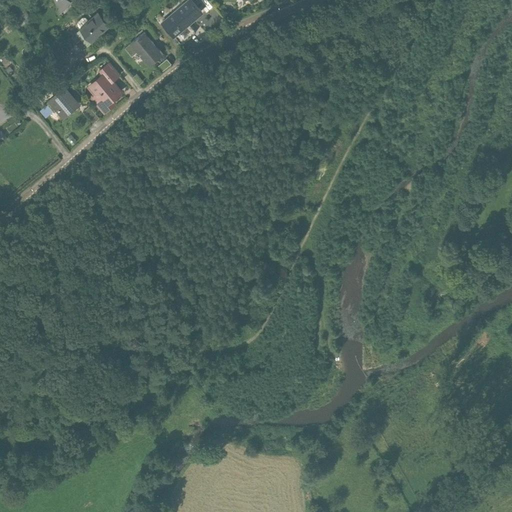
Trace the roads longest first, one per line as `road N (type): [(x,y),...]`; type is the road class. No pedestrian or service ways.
road 1 (track): [(431,0),(264,321),(240,348),(189,353),(162,392),(0,446)]
road 2 (unclassified): [(314,0),(233,35),(174,75),(0,226)]
